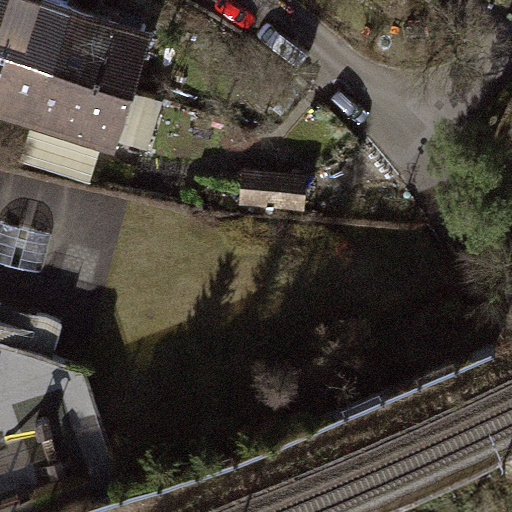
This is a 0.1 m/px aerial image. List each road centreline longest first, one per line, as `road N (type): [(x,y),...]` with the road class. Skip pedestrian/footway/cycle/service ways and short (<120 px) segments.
road 1 (residential): [(234,0),(338,74),(407,141)]
road 2 (residential): [(407,141),(511,33)]
